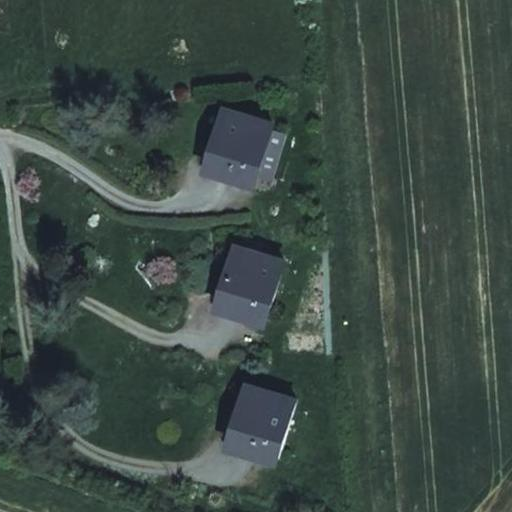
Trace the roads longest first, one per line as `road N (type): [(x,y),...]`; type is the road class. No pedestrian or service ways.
road 1 (unknown): [(226,483),(80,447),(42,400),(31,357)]
road 2 (unknown): [(214,195),(186,210),(129,205),(0,140)]
road 3 (unknown): [(192,346),(144,356),(129,351),(15,256)]
road 4 (residential): [(0,153),(31,357)]
